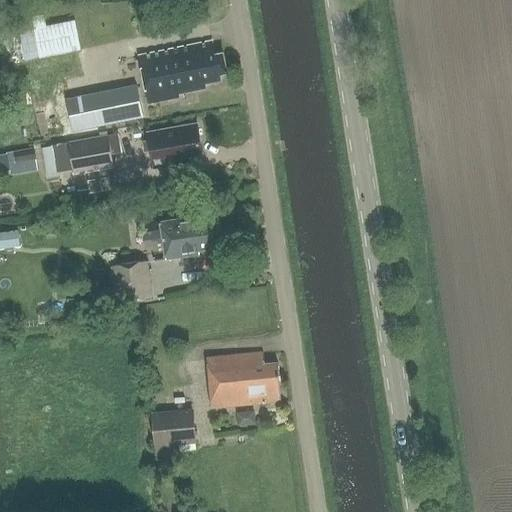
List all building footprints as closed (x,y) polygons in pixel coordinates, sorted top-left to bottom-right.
[(43,17),(17,22),(24,62),(104,46),(100,26),(76,31),(75,22),(46,28),(43,17)] [(222,55),(214,57),(210,42),(140,57),(150,103),(177,97),(177,96),(189,94),(188,91),(204,88),(203,83),(219,80),(218,74),(225,72),(222,55)] [(137,86),(66,101),(72,132),(143,118),(137,86)] [(201,155),(196,125),(147,133),(153,169),(183,163),(182,158),(201,155)] [(119,135),(69,143),(75,175),(88,173),(89,181),(115,176),(114,169),(115,168),(113,155),(122,154),(119,135)] [(38,173),(34,151),(7,156),(7,155),(0,155),(0,173),(10,172),(11,178),(38,173)] [(136,219),(135,206),(125,207),(126,220),(136,219)] [(192,218),(160,222),(163,240),(166,260),(199,255),(199,251),(222,247),(218,218),(193,221),(192,218)] [(0,249),(19,247),(17,232),(0,234),(0,249)] [(117,305),(153,299),(148,263),(111,268),(117,305)] [(212,408),(280,402),(277,363),(262,365),(261,353),(208,359),(212,408)] [(193,410),(151,414),(155,461),(174,459),(173,446),(196,444),(193,410)]
